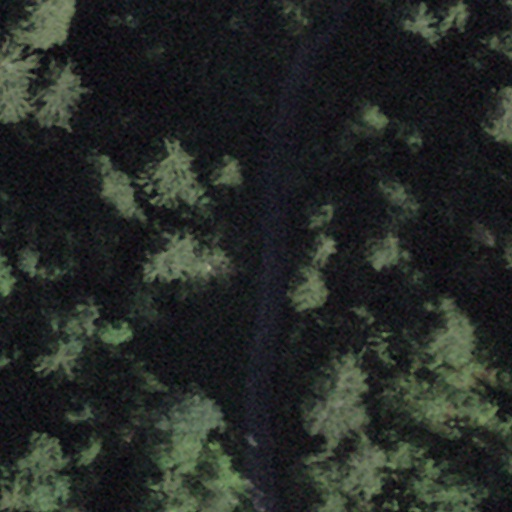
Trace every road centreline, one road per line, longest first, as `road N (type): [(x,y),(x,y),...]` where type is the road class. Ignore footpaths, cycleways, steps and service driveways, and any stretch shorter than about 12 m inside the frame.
road 1 (track): [(330,0),(276,103),(250,432),(269,511)]
road 2 (track): [(276,103),(224,271),(172,379),(71,511)]
